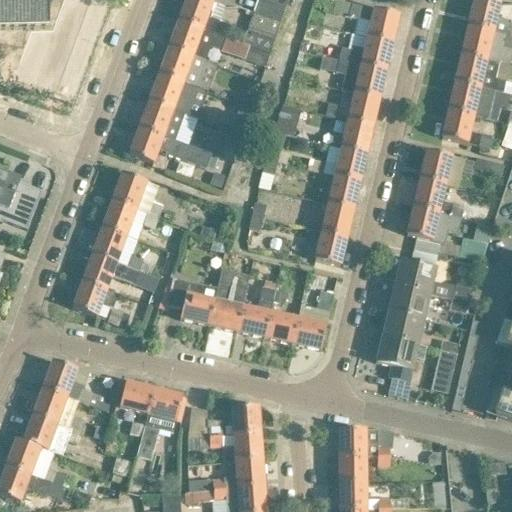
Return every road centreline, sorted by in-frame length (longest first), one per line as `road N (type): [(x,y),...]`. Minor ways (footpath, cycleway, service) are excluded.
road 1 (residential): [(331,401),(422,0)]
road 2 (residential): [(302,397),(19,334)]
road 3 (residential): [(19,334),(84,158)]
road 4 (residential): [(511,444),(331,401)]
road 5 (residential): [(84,158),(142,0)]
